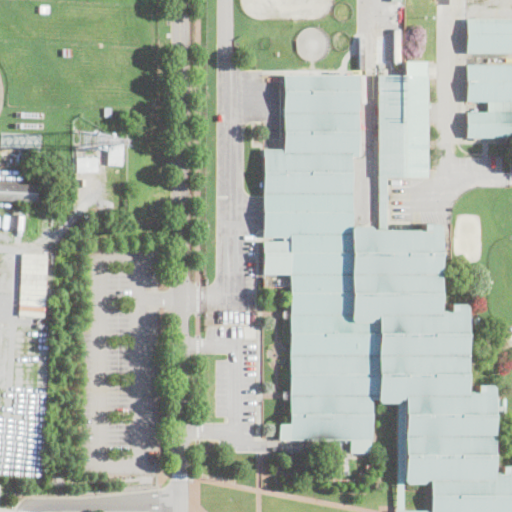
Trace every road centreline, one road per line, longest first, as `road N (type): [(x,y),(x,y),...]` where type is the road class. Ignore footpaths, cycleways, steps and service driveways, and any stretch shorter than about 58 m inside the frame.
road 1 (residential): [(179,511),(179,0)]
road 2 (residential): [(446,0),(445,200)]
